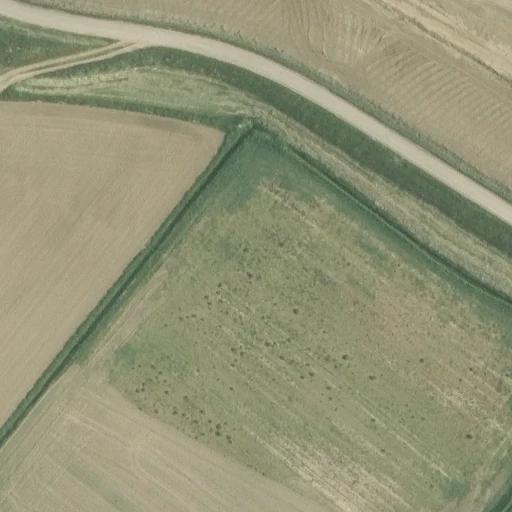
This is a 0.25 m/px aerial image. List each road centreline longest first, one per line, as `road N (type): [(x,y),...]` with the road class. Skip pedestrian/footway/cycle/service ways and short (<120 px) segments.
road 1 (unclassified): [(511,217),(280,75),(211,50),(0,6)]
road 2 (track): [(138,36),(122,49),(0,80)]
